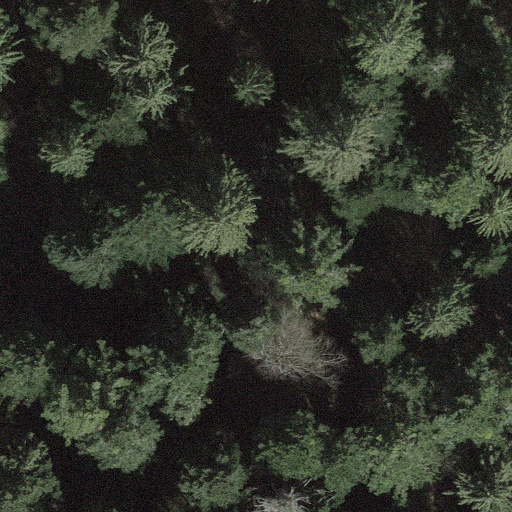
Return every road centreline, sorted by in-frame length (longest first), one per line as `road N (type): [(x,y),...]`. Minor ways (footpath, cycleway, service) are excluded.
road 1 (track): [(385,0),(511,267)]
road 2 (track): [(0,288),(50,163),(0,29)]
